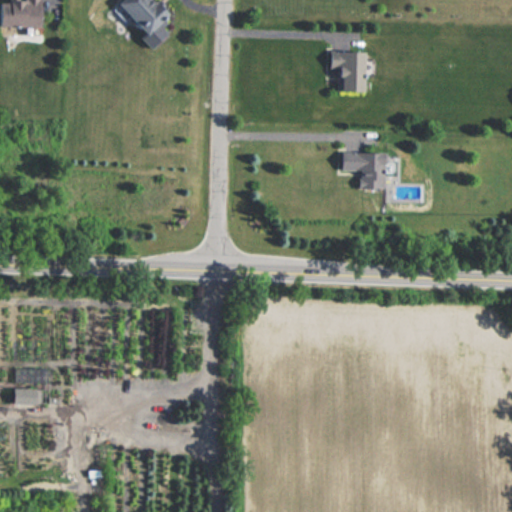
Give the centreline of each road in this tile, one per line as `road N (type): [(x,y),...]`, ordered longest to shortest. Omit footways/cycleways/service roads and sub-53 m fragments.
road 1 (secondary): [(511,279),(0,263)]
road 2 (residential): [(227,0),(220,270)]
